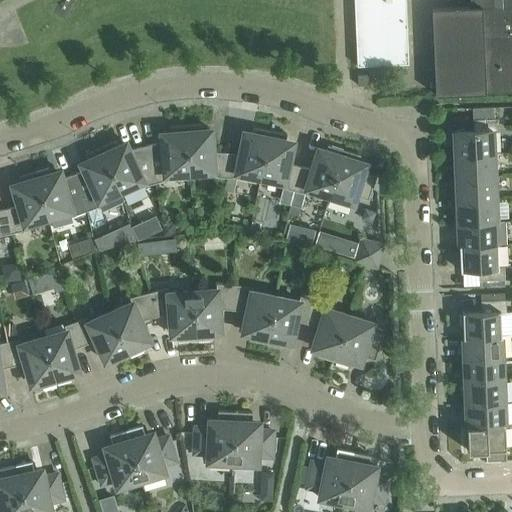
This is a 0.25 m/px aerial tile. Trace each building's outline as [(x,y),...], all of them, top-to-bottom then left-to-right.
[(354,0),(357,66),(409,64),(405,0),(354,0)] [(511,0),(470,0),(471,7),(432,9),(436,95),(511,91),(511,0)] [(358,86),(368,85),(368,75),(358,76),(358,86)] [(455,132),(456,155),(494,154),(493,131),(499,131),(498,118),(473,120),(474,131),(455,132)] [(203,124),(186,126),(189,174),(213,172),(214,177),(225,178),(226,152),(213,152),(211,134),(203,134),(203,124)] [(162,141),(146,146),(155,183),(166,181),(166,176),(189,174),(186,126),(169,127),(169,137),(161,137),(162,141)] [(226,152),(225,178),(236,178),(237,174),(260,178),(270,131),(253,127),(251,137),(243,136),(240,153),(226,152)] [(270,131),(260,178),(284,183),(283,188),(294,191),(300,166),(289,164),(293,146),(285,144),(287,134),(270,131)] [(116,140),(101,147),(121,191),(143,182),(145,186),(155,183),(146,146),(130,150),(128,146),(121,149),(116,140)] [(300,166),(294,191),(305,194),(307,189),(330,196),(344,150),(328,145),(325,155),(317,152),(312,169),(300,166)] [(84,171),(73,175),(87,211),(101,206),(99,201),(121,191),(101,147),(85,154),(89,164),(82,167),(84,171)] [(344,150),(330,196),(354,204),(356,196),(369,200),(377,175),(364,171),(365,167),(358,165),(361,155),(344,150)] [(494,154),(456,155),(456,178),(495,176),(494,154)] [(51,167),(35,172),(48,218),(71,212),(73,216),(87,211),(73,175),(63,179),(61,175),(54,177),(51,167)] [(18,206),(6,209),(12,233),(27,230),(25,225),(48,218),(35,172),(18,177),(21,186),(13,189),(18,206)] [(495,176),(456,178),(457,201),(495,199),(495,176)] [(495,199),(457,201),(458,224),(496,222),(495,199)] [(290,205),(288,213),(299,215),(301,208),(290,205)] [(0,235),(12,233),(6,209),(0,210),(0,235)] [(141,222),(132,226),(138,240),(147,236),(141,222)] [(173,222),(162,224),(164,234),(175,233),(173,222)] [(496,222),(458,224),(459,246),(497,245),(496,222)] [(320,231),(315,245),(335,251),(339,237),(320,231)] [(361,238),(358,249),(380,257),(384,245),(361,238)] [(90,239),(79,242),(83,253),(93,250),(90,239)] [(151,241),(136,243),(138,256),(152,254),(151,241)] [(497,245),(459,246),(460,270),(479,269),(480,281),(505,280),(504,267),(498,268),(497,245)] [(380,257),(358,249),(354,261),(377,268),(380,257)] [(217,289),(193,291),(196,339),(214,338),(213,328),(221,327),(219,309),(233,310),(235,285),(216,284),(217,289)] [(235,285),(233,310),(247,311),(243,329),(251,331),(249,340),(266,344),(276,296),(252,291),(253,286),(235,285)] [(168,288),(148,293),(155,317),(169,314),(171,331),(179,331),(179,341),(196,339),(193,291),(169,293),(168,288)] [(132,302),(110,312),(130,356),(146,349),(142,340),(149,337),(141,321),(155,317),(148,293),(130,298),(132,302)] [(276,296),(266,344),(283,347),(285,337),(292,339),(296,321),(308,324),(314,300),(300,296),(299,301),(276,296)] [(314,300),(308,324),(319,327),(314,344),(321,347),(318,356),(335,362),(349,315),(326,308),(328,303),(314,300)] [(462,313),(463,337),(501,335),(500,312),(506,312),(506,300),(481,301),(481,312),(462,313)] [(86,318),(75,322),(84,345),(96,341),(103,358),(110,354),(115,364),(130,356),(110,312),(88,322),(86,318)] [(349,315),(335,362),(351,367),(354,357),(362,360),(363,356),(376,360),(384,335),(371,331),(373,323),(349,315)] [(66,331),(43,337),(57,384),(73,379),(70,369),(78,367),(73,349),(84,345),(75,322),(65,326),(66,331)] [(501,335),(463,337),(464,360),(502,358),(501,335)] [(19,339),(7,342),(13,366),(25,364),(30,381),(37,379),(40,389),(57,384),(43,337),(20,344),(19,339)] [(0,387),(3,387),(1,369),(13,366),(7,342),(0,343),(0,387)] [(502,358),(464,360),(465,383),(503,381),(502,358)] [(503,381),(465,383),(466,405),(504,403),(503,381)] [(504,403),(466,405),(467,428),(505,426),(504,403)] [(208,462),(233,463),(235,412),(218,411),(217,424),(209,424),(209,428),(196,428),(194,453),(208,453),(208,462)] [(235,412),(233,463),(258,464),(258,456),(272,456),(273,431),(259,431),(260,426),(252,426),(252,412),(235,412)] [(142,426),(126,431),(141,480),(165,473),(163,465),(176,461),(168,436),(155,440),(154,436),(146,438),(142,426)] [(505,426),(467,428),(468,451),(486,451),(486,462),(506,461),(505,426)] [(141,480),(126,431),(110,436),(114,448),(106,451),(107,455),(94,459),(102,483),(115,479),(117,487),(141,480)] [(319,498),(344,503),(354,452),(337,449),(334,462),(327,460),(326,465),(312,462),(308,487),(321,490),(319,498)] [(354,452),(344,503),(368,508),(370,499),(383,502),(388,477),(375,474),(376,470),(368,468),(371,455),(354,452)] [(32,462),(15,466),(26,511),(43,511),(51,510),(50,502),(63,499),(57,474),(44,477),(43,473),(35,475),(32,462)] [(26,511),(15,466),(0,468),(0,473),(2,482),(0,482),(0,511),(26,511)]
